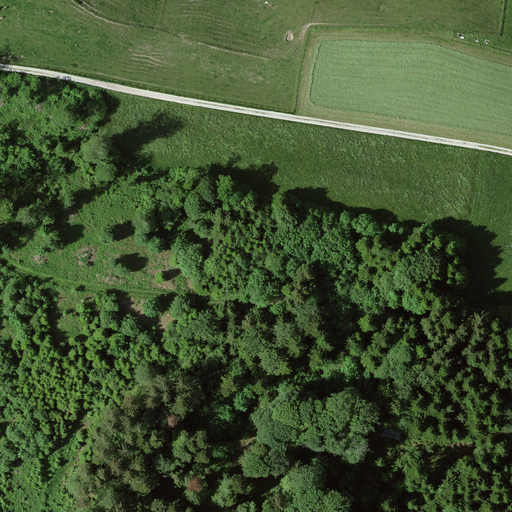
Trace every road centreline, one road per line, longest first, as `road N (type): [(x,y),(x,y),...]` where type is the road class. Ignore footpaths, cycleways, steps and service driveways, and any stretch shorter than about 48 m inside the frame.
road 1 (track): [(0,69),(511,155)]
road 2 (track): [(511,312),(124,293),(46,278),(0,258)]
road 3 (track): [(220,511),(239,439),(281,351),(278,328),(256,302)]
